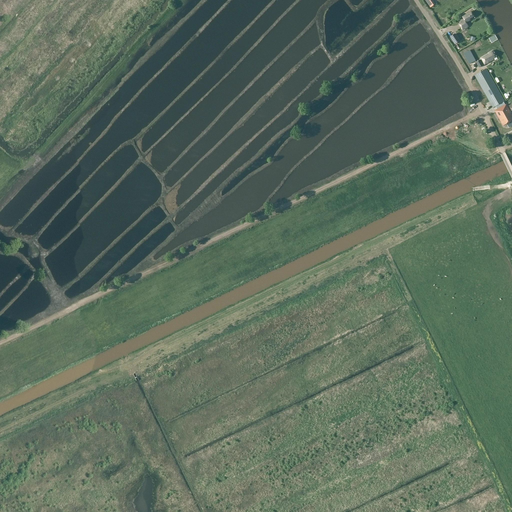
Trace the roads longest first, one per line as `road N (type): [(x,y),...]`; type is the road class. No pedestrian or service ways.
road 1 (track): [(482,111),(0,342)]
road 2 (unclassified): [(511,172),(466,78),(415,0)]
